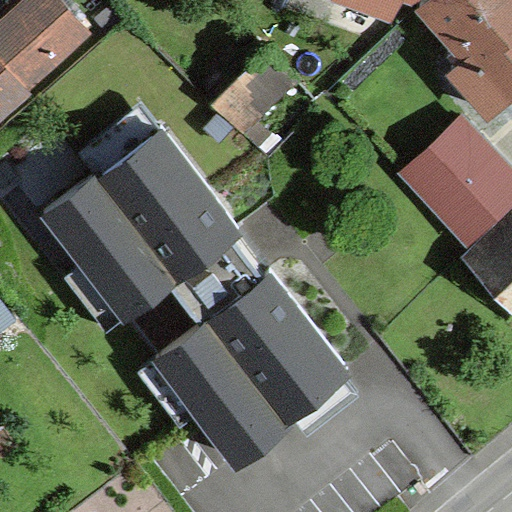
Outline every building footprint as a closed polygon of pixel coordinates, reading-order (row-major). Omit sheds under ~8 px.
[(29,0),(19,9),(0,25),(0,48),(30,83),(93,27),(68,0),(29,0)] [(365,0),(396,11),(402,0),(365,0)] [(511,0),(428,0),(463,39),(454,47),(463,58),(458,63),(496,105),(511,90),(511,0)] [(220,95),(247,124),(303,72),(276,43),(220,95)] [(0,109),(30,83),(0,48),(0,109)] [(99,171),(162,122),(146,102),(84,150),(99,171)] [(412,164),(445,200),(493,156),(460,120),(412,164)] [(49,210),(85,257),(87,259),(92,256),(109,278),(104,282),(126,309),(127,308),(171,274),(203,315),(159,349),(160,350),(159,351),(200,404),(239,454),(292,413),(289,410),(295,405),(346,366),(350,363),(272,264),(267,268),(234,227),(240,222),(162,122),(99,171),(49,210)] [(511,177),(493,156),(445,200),(476,234),(511,202),(511,177)] [(511,301),(511,230),(505,223),(469,256),(511,301)] [(108,323),(126,309),(104,282),(109,278),(92,256),(87,259),(85,257),(67,271),(108,323)] [(127,308),(159,349),(203,315),(171,274),(127,308)] [(182,418),(200,404),(159,351),(141,365),(182,418)] [(361,385),(346,366),(295,405),(310,424),(339,402),(361,385)]
